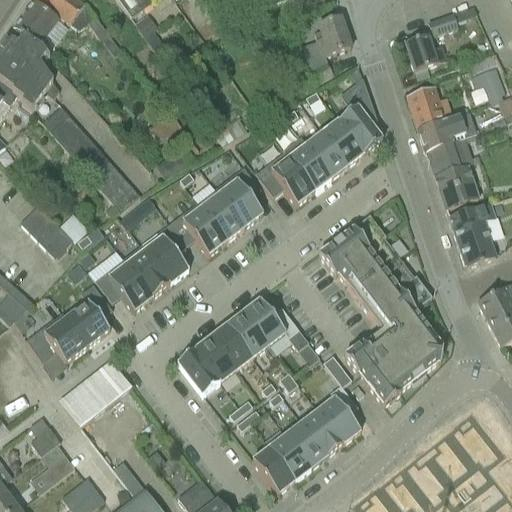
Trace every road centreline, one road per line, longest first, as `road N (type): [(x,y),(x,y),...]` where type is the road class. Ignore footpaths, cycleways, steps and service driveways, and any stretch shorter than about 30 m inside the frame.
road 1 (residential): [(405,162),(145,369),(252,511)]
road 2 (unclassified): [(317,511),(451,387),(477,375)]
road 3 (residential): [(405,162),(358,4)]
road 4 (residential): [(450,298),(405,162)]
